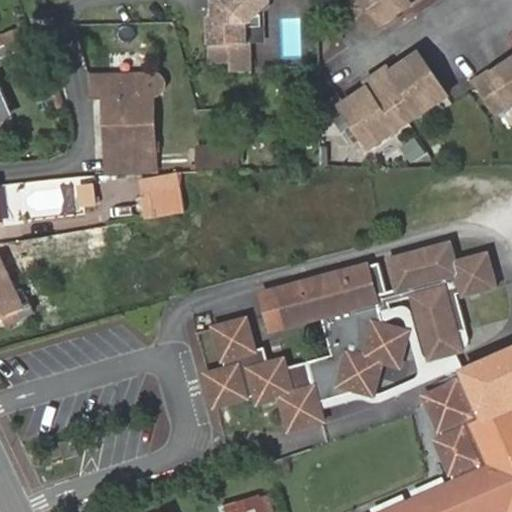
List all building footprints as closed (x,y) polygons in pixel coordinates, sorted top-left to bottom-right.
[(230,62),(230,72),(252,71),(251,43),(247,43),(246,23),(250,23),(256,16),(256,10),(262,10),(271,2),(271,0),(223,0),(224,9),(212,9),(212,18),(207,18),(209,64),(230,62)] [(353,0),(344,6),(350,16),(366,39),(409,9),(423,0),(353,0)] [(27,28),(24,20),(18,22),(22,30),(27,28)] [(34,45),(27,28),(22,30),(4,37),(7,44),(10,54),(34,45)] [(373,87),(344,106),(374,149),(413,122),(452,96),(423,53),(398,70),(412,91),(399,100),(386,108),(373,87)] [(511,63),(480,85),(499,116),(511,107),(511,63)] [(385,79),(399,100),(412,91),(398,70),(385,79)] [(151,75),(90,77),(92,98),(106,98),(108,155),(155,154),(154,97),(159,95),(162,91),(162,87),(160,81),(157,78),(151,78),(151,75)] [(0,120),(2,121),(14,111),(2,77),(0,77),(0,120)] [(385,79),(373,87),(386,108),(399,100),(385,79)] [(0,122),(17,117),(14,111),(2,121),(0,120),(0,122)] [(198,166),(238,164),(238,146),(197,148),(198,166)] [(248,166),(272,165),(271,151),(248,153),(248,166)] [(156,171),(155,154),(108,155),(109,172),(156,171)] [(140,179),(147,219),(186,212),(179,172),(140,179)] [(74,186),(78,208),(94,206),(90,183),(74,186)] [(20,242),(25,266),(54,262),(53,256),(88,250),(85,233),(50,238),(50,237),(20,242)] [(396,290),(390,292),(390,293),(392,305),(407,301),(425,364),(460,354),(455,336),(454,330),(462,328),(454,299),(461,297),(461,301),(498,290),(487,254),(454,262),(449,245),(389,261),(396,290)] [(0,312),(3,319),(7,327),(35,313),(31,306),(26,308),(2,259),(0,259),(0,312)] [(390,293),(374,297),(366,265),(276,290),(281,307),(274,309),(279,328),(319,317),(322,326),(330,356),(285,368),(283,362),(268,365),(265,355),(255,358),(247,326),(215,334),(225,376),(209,380),(215,402),(217,410),(258,399),(260,408),(282,403),(290,430),(323,421),(317,400),(315,391),(340,385),(355,390),(371,396),(383,364),(398,369),(401,359),(409,337),(397,333),(382,328),(374,326),(372,317),(379,315),(392,312),(390,305),(392,305),(390,293)] [(276,290),(269,292),(274,309),(281,307),(276,290)] [(382,328),(379,315),(372,317),(374,326),(382,328)] [(283,362),(285,368),(330,356),(322,326),(277,339),(283,362)] [(463,333),(462,328),(454,330),(455,336),(463,333)] [(451,483),(384,511),(507,511),(511,511),(511,349),(503,354),(463,372),(465,376),(423,395),(441,435),(432,439),(451,483)] [(315,391),(317,400),(355,390),(340,385),(315,391)] [(79,454),(74,437),(58,442),(62,459),(79,454)] [(236,505),(238,511),(263,511),(259,500),(258,497),(236,505)] [(259,500),(263,511),(272,511),(266,497),(259,500)]
